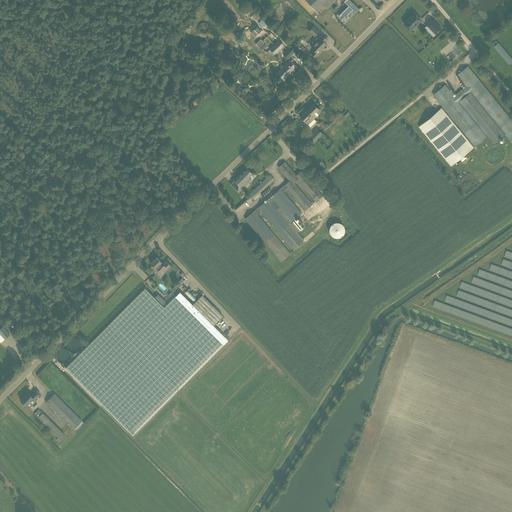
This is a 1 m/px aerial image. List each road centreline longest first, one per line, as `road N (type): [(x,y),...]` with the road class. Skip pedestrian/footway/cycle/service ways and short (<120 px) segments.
road 1 (unclassified): [(0,400),(400,0)]
road 2 (track): [(475,52),(322,177)]
road 3 (track): [(432,0),(511,96)]
